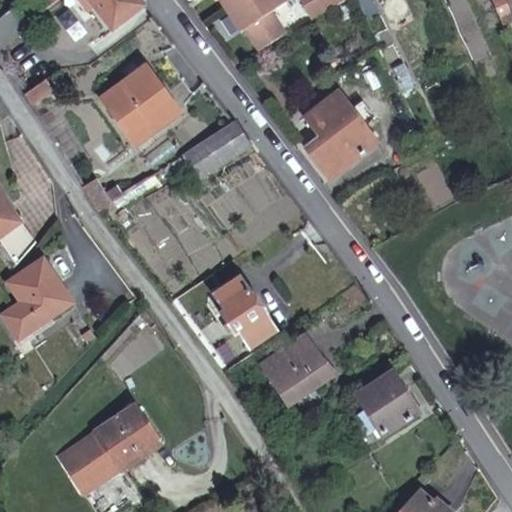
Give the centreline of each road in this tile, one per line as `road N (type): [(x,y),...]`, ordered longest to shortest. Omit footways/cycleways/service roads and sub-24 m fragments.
road 1 (residential): [(165,0),(426,338),(511,483)]
road 2 (unclassified): [(0,80),(100,232),(268,458),(295,511)]
